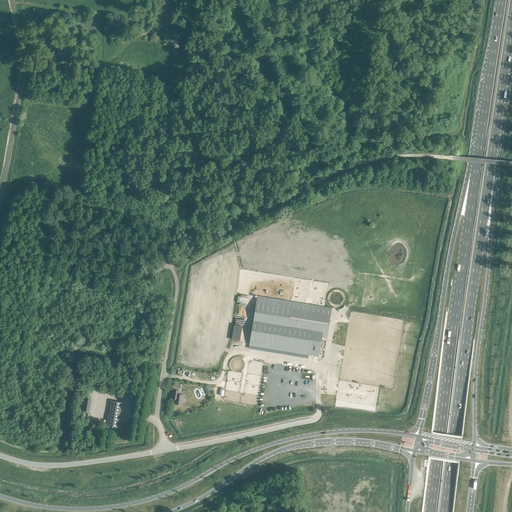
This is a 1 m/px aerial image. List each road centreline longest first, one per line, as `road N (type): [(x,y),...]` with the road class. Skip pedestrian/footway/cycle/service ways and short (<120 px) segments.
road 1 (secondary): [(417,436),(357,430),(291,438),(167,493),(109,507),(67,509),(0,495)]
road 2 (trunk): [(475,174),(429,511)]
road 3 (trunk): [(444,511),(487,180)]
road 4 (unknown): [(105,65),(79,195),(169,213),(170,264)]
road 5 (trunk): [(475,174),(453,236),(417,436)]
road 6 (trunk): [(473,447),(487,180)]
road 7 (secondary): [(169,511),(257,460),(305,443),(362,441),(414,451)]
road 8 (unclassified): [(0,455),(66,466),(166,449),(156,417),(164,362)]
road 9 (trunk): [(500,0),(475,174)]
road 10 (trunk): [(487,180),(511,26)]
road 11 (unknown): [(192,0),(174,82),(105,65)]
